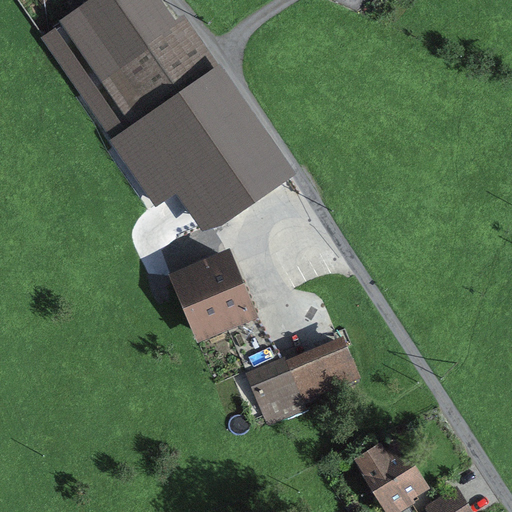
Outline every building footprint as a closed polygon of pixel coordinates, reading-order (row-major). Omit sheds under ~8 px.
[(175,20),(160,0),(90,0),(60,21),(131,125),(126,129),(55,28),(43,36),(40,39),(80,94),(112,138),(109,140),(153,206),(178,194),(202,230),(221,225),(296,173),(184,15),(175,20)] [(258,317),(229,248),(168,274),(177,295),(197,342),(258,317)] [(347,346),(343,336),(286,360),(285,356),(243,373),(266,425),(307,409),(303,401),(361,378),(347,346)] [(381,441),(354,459),(384,511),(399,511),(415,503),(413,499),(430,488),(401,442),(386,451),(381,441)] [(474,511),(458,486),(424,507),(426,511),(474,511)]
